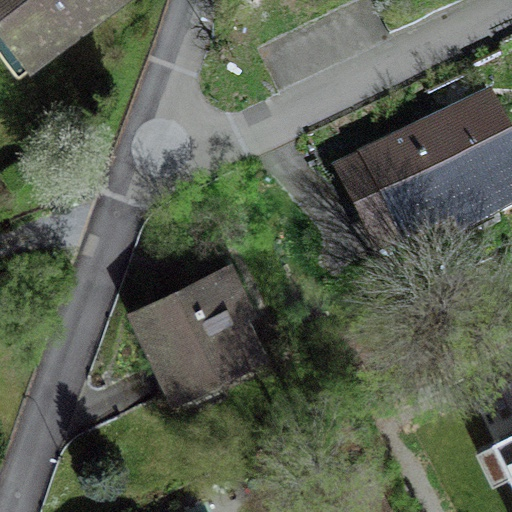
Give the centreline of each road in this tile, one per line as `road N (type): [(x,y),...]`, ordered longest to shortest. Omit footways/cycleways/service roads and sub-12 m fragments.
road 1 (residential): [(134,182),(511,1)]
road 2 (residential): [(16,511),(134,182)]
road 3 (residential): [(134,182),(200,0)]
